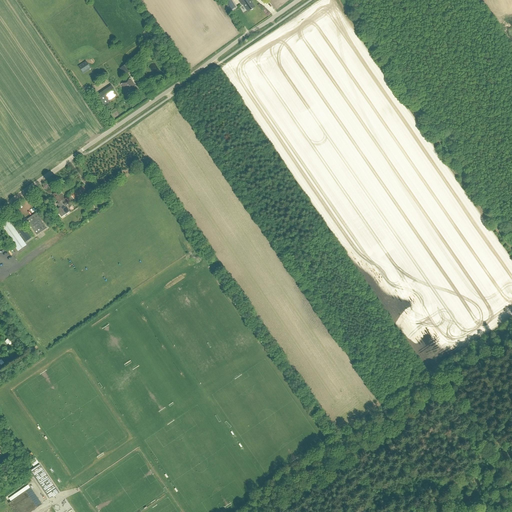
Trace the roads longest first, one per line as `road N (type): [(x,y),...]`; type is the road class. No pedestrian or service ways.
road 1 (unclassified): [(0,211),(299,0)]
road 2 (track): [(250,511),(289,476),(511,325)]
road 3 (track): [(338,0),(511,251)]
road 4 (track): [(511,481),(446,385),(446,370)]
